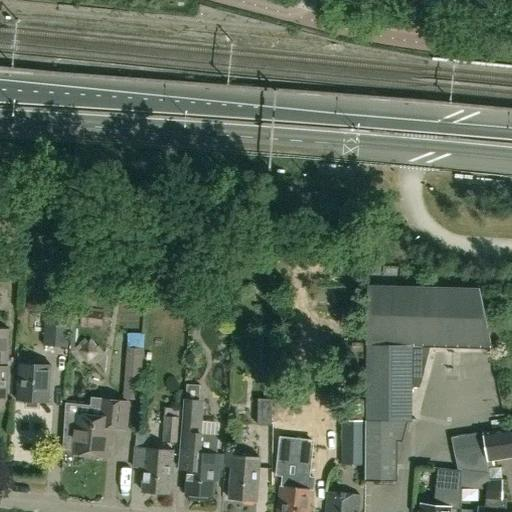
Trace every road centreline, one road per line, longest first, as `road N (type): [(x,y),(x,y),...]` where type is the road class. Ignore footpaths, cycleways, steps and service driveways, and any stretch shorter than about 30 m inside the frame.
road 1 (primary): [(511,132),(0,89)]
road 2 (primary): [(0,117),(511,157)]
road 3 (track): [(0,161),(355,194)]
road 4 (unclassified): [(511,52),(426,43),(230,0)]
